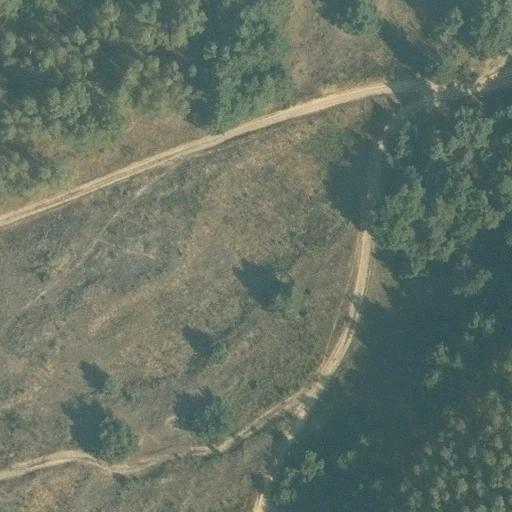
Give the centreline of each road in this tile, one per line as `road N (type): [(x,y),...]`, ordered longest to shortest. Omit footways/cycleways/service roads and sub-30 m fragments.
road 1 (track): [(266,511),(354,319),(402,125),(442,101),(499,86)]
road 2 (track): [(0,222),(263,121),(362,92),(421,86),(471,94)]
road 3 (track): [(0,480),(218,432),(315,392)]
